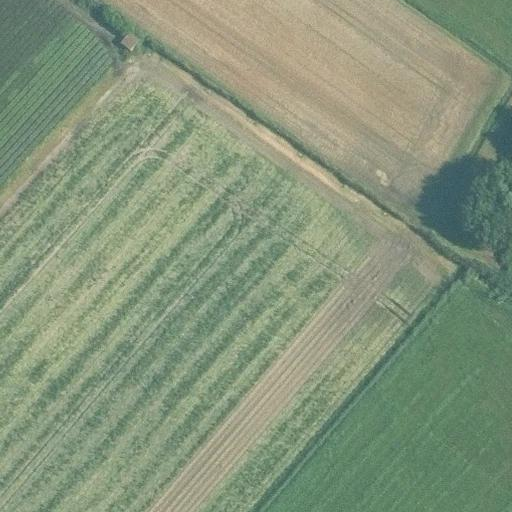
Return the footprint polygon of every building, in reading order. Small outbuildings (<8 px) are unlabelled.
[(0,0),(0,16),(13,0),(0,0)] [(0,96),(70,13),(54,0),(49,0),(0,59),(0,96)] [(98,0),(419,211),(433,190),(145,0),(98,0)] [(165,0),(441,182),(455,161),(210,0),(165,0)] [(407,0),(312,0),(483,109),(511,66),(407,0)]
